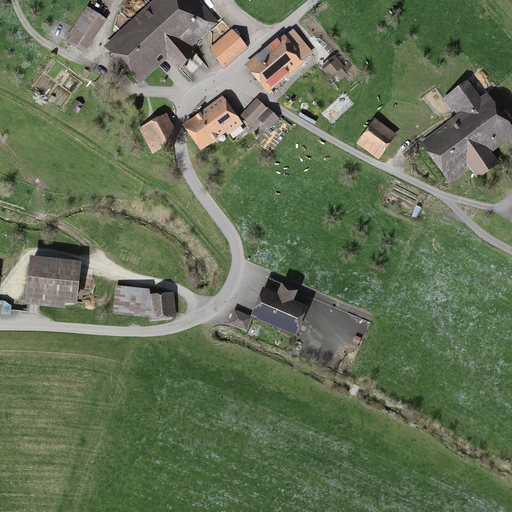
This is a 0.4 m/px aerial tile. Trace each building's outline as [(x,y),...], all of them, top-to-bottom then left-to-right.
[(218,22),(196,0),(166,0),(115,47),(140,74),(166,50),(181,67),(195,54),(196,55),(199,52),(193,46),(218,22)] [(103,18),(89,9),(68,40),(82,50),(103,18)] [(261,28),(254,19),(248,24),(255,33),(261,28)] [(211,49),(227,69),(248,52),(232,32),(211,49)] [(252,66),(269,87),(303,59),(305,62),(312,57),(292,33),(252,66)] [(323,67),(331,77),(343,67),(335,57),(323,67)] [(428,140),(452,173),(469,160),(482,179),(497,168),(484,150),(511,129),(511,124),(506,116),(502,119),(490,103),(486,106),(469,82),(445,100),(451,108),(462,123),(453,130),(449,124),(428,140)] [(236,129),(235,127),(241,123),(223,99),(212,107),(215,111),(191,128),(202,144),(222,129),(226,136),(236,129)] [(258,101),(242,117),(253,128),(261,121),(268,128),(277,119),(269,112),(258,101)] [(82,106),(77,102),(73,108),(78,112),(82,106)] [(172,137),(162,119),(140,131),(150,148),(172,137)] [(395,134),(376,120),(358,144),(377,158),(395,134)] [(27,312),(40,313),(41,303),(63,306),(64,300),(75,301),(79,265),(33,260),(27,312)] [(270,278),(264,293),(265,294),(255,316),(295,332),(304,311),(290,305),(295,293),(287,289),(288,286),(280,283),(270,278)] [(174,294),(149,297),(148,291),(117,287),(115,312),(151,317),(150,314),(176,312),(174,294)] [(240,329),(245,316),(235,312),(230,324),(240,329)] [(245,316),(240,329),(246,331),(252,319),(245,316)]
